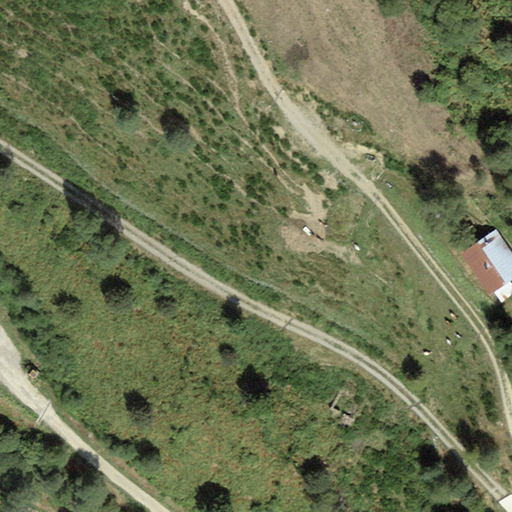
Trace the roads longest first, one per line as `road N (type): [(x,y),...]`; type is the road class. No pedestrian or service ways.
road 1 (track): [(0,143),(203,282),(355,354),(432,415),(511,506)]
road 2 (track): [(511,410),(485,334),(370,193),(297,122),(224,0)]
road 3 (track): [(157,511),(28,402),(0,365)]
